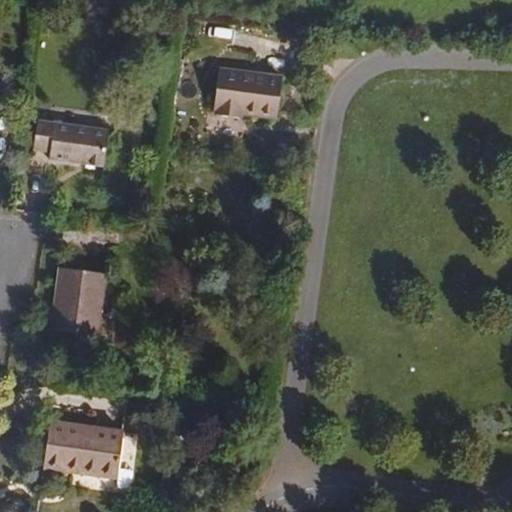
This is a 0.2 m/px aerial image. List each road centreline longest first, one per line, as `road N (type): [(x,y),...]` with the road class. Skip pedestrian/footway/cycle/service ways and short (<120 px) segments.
road 1 (residential): [(511,62),(402,58),(367,69),(336,103),(292,461),(297,492)]
road 2 (residential): [(511,488),(471,508),(392,490),(337,485),(297,492)]
